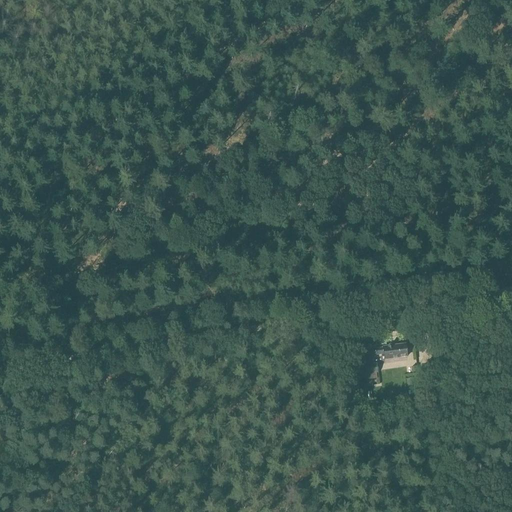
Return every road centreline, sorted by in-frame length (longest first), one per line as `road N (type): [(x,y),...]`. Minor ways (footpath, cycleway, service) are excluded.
road 1 (track): [(0,373),(511,290)]
road 2 (track): [(295,0),(0,209)]
road 3 (track): [(447,511),(419,306)]
